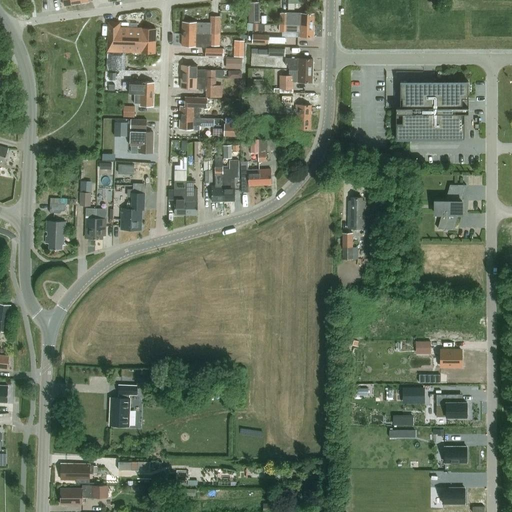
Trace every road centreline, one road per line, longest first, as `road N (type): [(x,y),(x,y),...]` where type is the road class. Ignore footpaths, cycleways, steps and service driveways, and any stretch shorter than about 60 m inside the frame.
road 1 (residential): [(492,58),(492,511)]
road 2 (secondary): [(160,240),(257,213),(297,184),(325,136),(330,60)]
road 3 (residential): [(166,2),(160,240)]
road 4 (tertiary): [(27,221),(30,88),(0,14)]
road 5 (secondary): [(42,511),(54,325)]
road 6 (residential): [(492,58),(330,60)]
road 7 (secondary): [(54,325),(102,265),(160,240)]
road 8 (residential): [(166,2),(34,21)]
